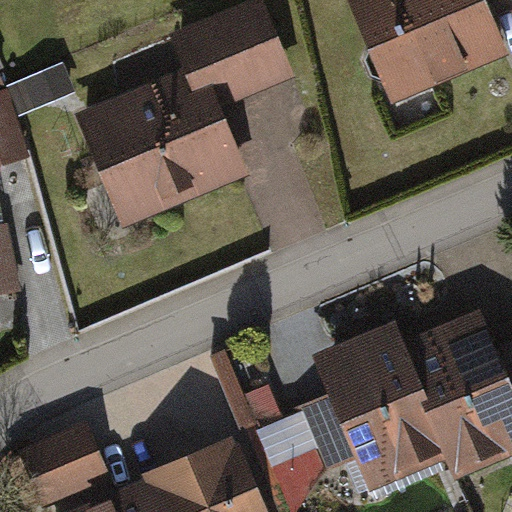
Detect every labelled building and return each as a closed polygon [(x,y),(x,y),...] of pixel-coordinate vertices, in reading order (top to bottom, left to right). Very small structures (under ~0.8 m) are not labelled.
[(178,69),(69,110),(114,226),(244,177),(216,102),(283,77),(253,0),(237,0),(162,28),(178,69)] [(353,0),(399,108),(511,61),(511,49),(493,5),(504,0),(353,0)] [(0,95),(0,163),(22,156),(0,95)] [(0,298),(11,296),(0,240),(0,298)] [(469,313),(391,345),(417,406),(409,409),(433,466),(442,487),(511,457),(511,416),(485,352),(469,313)] [(358,497),(433,466),(409,409),(417,406),(391,345),(383,325),(301,359),(318,400),(345,464),(358,497)] [(511,340),(485,352),(511,416),(511,340)] [(318,400),(283,414),(310,478),(345,464),(318,400)] [(5,455),(27,511),(103,483),(81,426),(5,455)] [(257,511),(229,441),(52,511),(257,511)]
